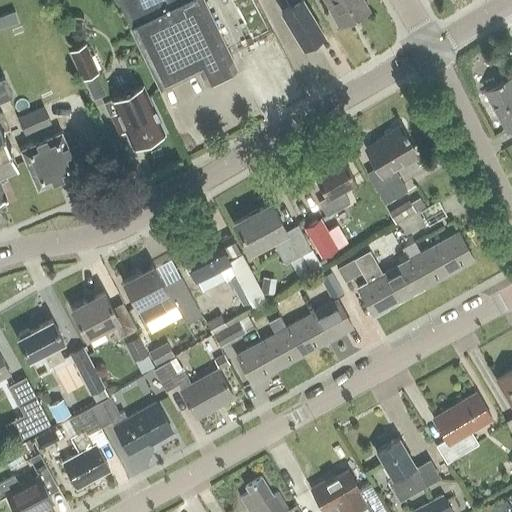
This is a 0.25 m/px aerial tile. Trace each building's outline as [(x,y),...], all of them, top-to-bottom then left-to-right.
[(118,0),(131,27),(130,27),(160,89),(198,70),(204,84),(237,69),(230,55),(203,0),(118,0)] [(286,0),(290,6),(281,11),(303,47),(324,35),(302,0),(286,0)] [(323,0),(339,28),(370,10),(363,0),(323,0)] [(18,22),(14,11),(3,15),(7,26),(18,22)] [(84,79),(98,73),(85,42),(69,49),(84,79)] [(0,195),(6,193),(1,183),(2,183),(2,182),(1,182),(0,180),(0,179),(5,177),(3,171),(6,170),(6,171),(7,170),(7,169),(17,165),(10,148),(11,148),(11,146),(9,146),(3,132),(5,132),(4,131),(9,129),(2,112),(0,112),(0,99),(15,93),(7,75),(0,77),(0,195)] [(508,130),(511,127),(511,77),(487,91),(508,130)] [(134,145),(162,132),(141,86),(105,103),(119,133),(127,129),(134,145)] [(24,135),(52,123),(44,106),(17,117),(24,135)] [(366,149),(377,166),(366,173),(384,203),(406,190),(393,168),(416,154),(405,136),(407,134),(405,131),(403,132),(400,127),(384,136),(385,138),(366,149)] [(20,149),(37,188),(78,171),(61,132),(20,149)] [(355,181),(343,160),(315,177),(327,197),(318,202),(326,216),(349,202),(342,189),(355,181)] [(419,198),(410,203),(416,212),(419,209),(425,207),(419,198)] [(446,216),(437,200),(425,207),(419,209),(428,225),(446,216)] [(284,264),(311,249),(297,225),(286,231),(271,203),(234,222),(249,251),(271,239),(284,264)] [(322,257),(337,248),(320,218),(305,227),(322,257)] [(474,259),(458,231),(433,245),(449,273),(474,259)] [(383,236),(389,248),(397,243),(391,232),(383,236)] [(265,300),(260,290),(241,254),(229,260),(214,233),(181,251),(203,292),(236,274),(240,283),(248,297),(252,306),(265,300)] [(433,245),(408,259),(423,287),(449,273),(433,245)] [(367,282),(357,287),(373,315),(398,301),(383,273),(369,249),(353,258),(367,282)] [(398,301),(423,287),(408,259),(383,273),(398,301)] [(145,320),(165,310),(176,304),(186,323),(201,315),(181,277),(163,286),(152,266),(123,281),(136,306),(137,306),(145,320)] [(320,278),(324,286),(335,280),(331,272),(320,278)] [(261,292),(274,294),(276,279),(263,278),(261,292)] [(117,339),(135,329),(136,329),(122,302),(112,308),(103,292),(71,309),(86,337),(110,325),(117,339)] [(326,341),(352,327),(337,299),(310,313),(326,341)] [(310,313),(284,328),(300,356),(326,341),(310,313)] [(227,325),(221,314),(206,322),(213,333),(227,325)] [(278,368),(300,356),(284,328),(279,318),(267,324),(273,334),(262,340),(278,368)] [(29,359),(42,352),(50,366),(64,358),(58,347),(62,345),(60,343),(63,341),(51,319),(17,338),(29,359)] [(237,320),(213,334),(220,346),(244,332),(237,320)] [(134,361),(148,354),(139,337),(126,344),(134,361)] [(149,349),(156,363),(174,353),(167,339),(149,349)] [(251,383),(278,368),(262,340),(236,355),(251,383)] [(91,393),(104,387),(83,347),(71,354),(91,393)] [(214,360),(219,369),(229,364),(224,354),(214,360)] [(0,378),(10,373),(0,355),(0,378)] [(180,390),(196,418),(233,397),(218,369),(191,384),(183,369),(176,373),(169,361),(154,370),(165,390),(178,383),(182,389),(180,390)] [(511,370),(497,380),(511,404),(511,417),(506,421),(511,432),(511,370)] [(26,376),(9,385),(33,432),(50,423),(26,376)] [(433,418),(446,439),(436,445),(446,462),(478,443),(470,431),(491,418),(476,392),(433,418)] [(156,440),(171,431),(155,402),(127,418),(123,411),(119,413),(110,396),(89,407),(100,427),(111,421),(128,451),(154,437),(156,440)] [(66,414),(60,401),(49,406),(56,422),(69,415),(68,413),(66,414)] [(87,434),(100,427),(89,407),(68,419),(76,434),(70,437),(79,453),(62,462),(76,487),(109,469),(95,444),(93,445),(87,434)] [(36,440),(41,451),(47,448),(41,437),(36,440)] [(398,438),(376,451),(392,478),(388,480),(400,500),(426,485),(415,465),(398,438)] [(325,480),(311,489),(324,510),(324,511),(357,511),(367,506),(370,511),(387,511),(388,511),(370,483),(360,489),(348,469),(326,482),(325,480)] [(0,483),(0,497),(6,494),(15,511),(29,511),(52,500),(39,476),(20,486),(14,476),(0,483)] [(273,496),(261,476),(246,486),(249,492),(241,497),(249,510),(252,508),(254,511),(284,511),(288,510),(278,492),(273,496)] [(453,511),(443,494),(411,511),(412,511),(411,511),(453,511)]
